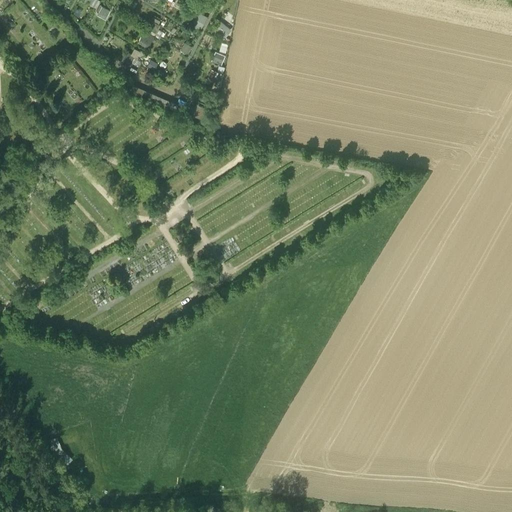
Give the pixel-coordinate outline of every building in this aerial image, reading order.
[(102,4),(98,14),(107,17),(111,8),(102,4)] [(193,21),(203,26),(209,15),(199,10),(193,21)] [(227,36),(233,29),(223,19),(216,26),(227,36)] [(145,30),(140,41),(150,46),(155,35),(145,30)] [(223,62),(227,53),(217,49),(213,58),(223,62)] [(124,59),(130,61),(133,52),(127,50),(124,59)]
